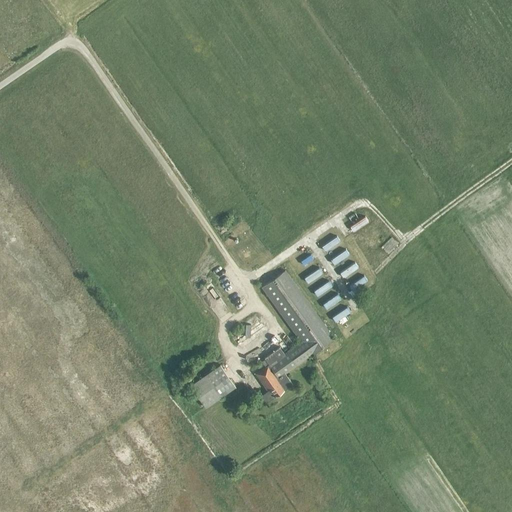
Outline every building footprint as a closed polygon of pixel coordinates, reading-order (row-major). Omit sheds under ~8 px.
[(350,226),(353,231),(369,221),(365,216),(350,226)] [(255,230),(246,240),(255,248),(264,238),(255,230)] [(337,236),(322,246),(325,251),(340,241),(337,236)] [(330,259),(334,264),(349,254),(346,249),(330,259)] [(311,254),(300,261),(303,265),(314,258),(311,254)] [(355,262),(340,272),(343,277),(358,267),(355,262)] [(323,272),(319,267),(304,277),(307,282),(323,272)] [(294,346),(303,360),(334,338),(287,270),(264,286),(301,342),(294,346)] [(367,280),(364,275),(349,285),(352,290),(360,286),(367,280)] [(332,285),(329,280),(314,290),(317,296),(332,285)] [(341,298),(338,293),(323,304),(326,309),(341,298)] [(347,306),(332,316),(335,322),(350,311),(347,306)] [(303,360),(294,346),(284,353),(264,366),(255,372),(267,389),(260,394),(265,402),(292,383),(285,372),(303,360)] [(263,357),(264,358),(260,360),(264,366),(284,353),(279,346),(263,357)] [(235,386),(220,365),(220,364),(189,385),(205,407),(235,386)]
